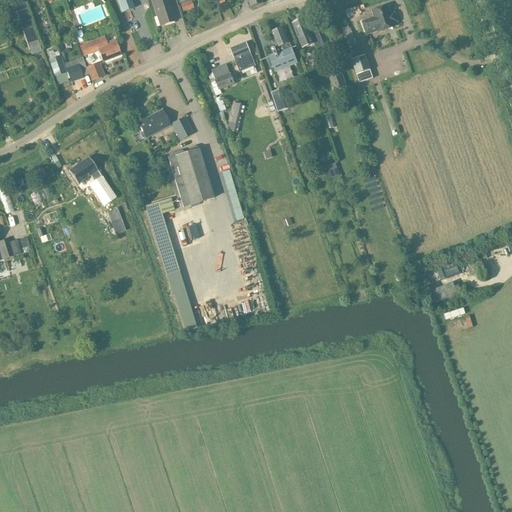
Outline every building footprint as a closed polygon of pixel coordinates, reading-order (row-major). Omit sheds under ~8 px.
[(42,52),(23,0),(12,0),(31,56),(42,52)] [(116,0),(121,13),(133,9),(129,0),(116,0)] [(175,22),(168,0),(151,0),(160,27),(175,22)] [(194,8),(191,1),(180,4),(183,12),(194,8)] [(387,7),(372,12),(375,18),(362,23),(367,35),(379,31),(379,33),(395,27),(393,24),(397,22),(394,14),(390,15),(387,7)] [(326,52),(320,35),(318,31),(310,34),(304,20),(293,24),(299,40),(302,49),(314,45),(318,55),(326,52)] [(290,44),(289,44),(283,28),(272,32),(278,47),(278,48),(275,49),(275,48),(274,48),(272,49),(271,50),(272,52),(273,53),(274,52),(274,54),(268,56),(273,68),(296,59),(290,44)] [(106,44),(103,38),(80,47),(84,57),(98,51),(102,62),(120,55),(114,40),(106,44)] [(231,51),(240,72),(255,66),(246,45),(231,51)] [(356,76),(357,76),(359,83),(373,78),(365,55),(350,60),(356,76)] [(54,76),(65,72),(60,57),(48,61),(54,76)] [(93,82),(104,77),(99,64),(87,69),(93,82)] [(236,84),(226,64),(211,71),(219,92),(236,84)] [(78,65),(66,69),(71,81),(82,77),(78,65)] [(347,86),(340,68),(327,73),(334,91),(347,86)] [(271,93),(278,113),(290,109),(284,89),(271,93)] [(237,133),(240,125),(241,117),(239,116),(242,105),(233,103),(231,112),(230,111),(228,116),(230,116),(228,123),(229,123),(227,131),(237,133)] [(169,126),(162,111),(138,123),(142,132),(141,133),(140,135),(142,138),(144,139),(145,138),(169,126)] [(184,117),(171,124),(179,141),(193,134),(184,117)] [(183,208),(189,206),(213,199),(198,148),(195,147),(190,148),(188,151),(189,153),(185,154),(184,153),(181,151),(169,154),(168,157),(183,208)] [(88,158),(68,172),(78,185),(90,176),(94,183),(101,178),(102,178),(88,158)] [(328,166),(331,178),(338,176),(334,164),(328,166)] [(231,170),(220,172),(233,222),(243,219),(231,170)] [(94,183),(90,186),(101,201),(111,194),(101,178),(94,183)] [(148,218),(174,211),(170,199),(145,207),(148,218)] [(0,242),(0,250),(3,260),(13,257),(9,244),(8,240),(0,242)] [(461,275),(454,257),(441,262),(447,280),(461,275)] [(434,300),(457,290),(453,281),(430,292),(434,300)]
